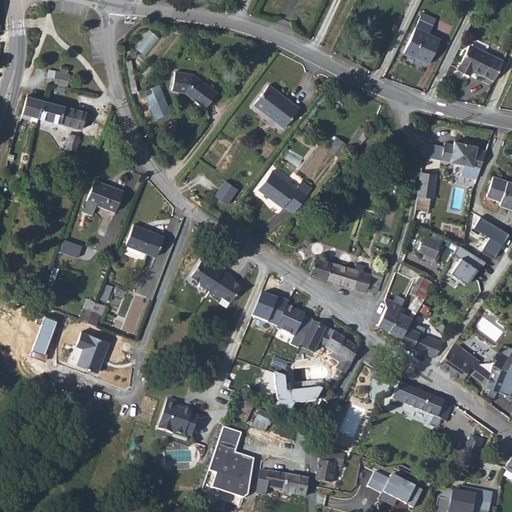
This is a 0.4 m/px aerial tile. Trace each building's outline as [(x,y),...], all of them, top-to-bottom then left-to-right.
[(435,59),(446,34),(434,29),(438,20),(425,14),(410,47),(435,59)] [(478,66),(499,75),(508,54),(474,39),(463,65),(476,71),(478,66)] [(69,73),(51,69),(48,82),(57,84),(66,86),(69,73)] [(176,71),(174,89),(187,92),(207,107),(218,92),(194,75),(176,71)] [(271,87),(257,106),(274,119),(275,118),(288,127),(302,109),(271,87)] [(159,89),(144,95),(155,121),(170,115),(159,89)] [(30,92),(24,114),(32,116),(33,111),(40,113),(45,97),(30,92)] [(45,97),(40,113),(50,116),(55,100),(45,97)] [(55,100),(50,116),(73,123),(78,106),(55,100)] [(78,106),(73,123),(83,126),(86,117),(92,118),(94,111),(78,106)] [(80,133),(70,130),(65,149),(75,152),(80,133)] [(347,145),(335,136),(326,148),(338,157),(347,145)] [(478,178),(487,156),(478,154),(478,152),(458,147),(457,151),(446,148),(443,165),(464,170),(461,181),(476,184),(478,178)] [(309,190),(299,184),(297,187),(272,169),(259,188),(285,206),(286,204),(295,210),(309,190)] [(438,177),(423,174),(418,197),(433,200),(438,177)] [(438,177),(433,200),(437,201),(444,202),(449,179),(438,177)] [(511,183),(492,177),(491,181),(511,186),(511,183)] [(92,179),(85,200),(113,211),(121,190),(92,179)] [(511,186),(491,181),(486,197),(500,201),(498,206),(511,209),(511,186)] [(245,194),(233,185),(223,200),(234,208),(245,194)] [(418,197),(415,214),(434,218),(437,201),(433,200),(418,197)] [(510,234),(481,218),(475,229),(490,238),(482,252),(496,259),(510,234)] [(133,225),(125,245),(154,256),(162,236),(133,225)] [(442,243),(422,236),(417,251),(437,258),(442,243)] [(483,263),(459,247),(454,254),(461,259),(451,274),(468,286),(483,263)] [(318,260),(314,271),(313,276),(368,293),(368,292),(380,295),(385,278),(374,275),(373,276),(364,273),(366,267),(348,262),(346,268),(335,265),(336,262),(326,259),(326,262),(318,260)] [(218,270),(205,264),(196,282),(206,286),(205,288),(217,293),(227,271),(220,268),(218,270)] [(235,275),(227,271),(217,293),(227,298),(229,299),(239,303),(247,284),(234,278),(235,275)] [(415,317),(432,280),(424,277),(407,313),(415,317)] [(289,300),(261,290),(252,314),(277,326),(287,304),(289,300)] [(389,335),(402,341),(411,323),(412,319),(397,313),(400,307),(388,301),(385,305),(387,310),(378,327),(390,333),(389,335)] [(305,312),(287,304),(277,326),(295,334),(303,317),(305,312)] [(86,307),(81,319),(88,322),(90,323),(95,310),(86,307)] [(103,313),(95,310),(90,323),(98,326),(103,313)] [(295,334),(290,345),(312,355),(316,346),(321,348),(329,329),(303,317),(295,334)] [(402,341),(401,345),(434,360),(442,344),(419,333),(421,328),(411,323),(402,341)] [(335,373),(344,378),(353,362),(358,350),(329,329),(321,348),(333,354),(330,359),(339,366),(335,373)] [(108,342),(82,332),(76,346),(84,349),(78,366),(96,373),(108,342)] [(480,364),(453,345),(438,365),(463,383),(468,375),(470,377),(469,379),(480,387),(481,385),(484,386),(482,390),(487,392),(484,398),(491,402),(495,395),(505,400),(511,384),(511,367),(510,367),(511,362),(511,357),(503,353),(489,378),(476,368),(480,364)] [(372,370),(375,364),(381,354),(370,348),(362,364),(372,370)] [(429,425),(435,427),(439,420),(445,423),(452,407),(398,383),(400,377),(377,367),(371,379),(395,390),(391,400),(394,402),(391,408),(397,410),(400,404),(432,418),(429,425)] [(274,373),(278,401),(280,401),(277,409),(290,415),(295,404),(317,402),(322,390),(319,388),(286,392),(284,377),(274,373)] [(179,404),(168,400),(158,430),(172,435),(178,433),(191,438),(198,418),(191,416),(192,412),(178,407),(179,404)] [(239,431),(221,427),(208,469),(215,473),(209,490),(244,500),(247,498),(252,460),(232,452),(239,431)] [(474,458),(485,440),(473,433),(462,451),(474,458)] [(511,457),(503,470),(511,476),(511,457)] [(319,462),(315,482),(326,484),(330,465),(319,462)] [(386,479),(373,472),(366,486),(406,506),(415,488),(388,474),(386,479)] [(282,491),(285,476),(266,473),(264,488),(282,491)] [(282,494),(304,497),(307,480),(285,476),(282,491),(282,494)] [(446,489),(433,511),(486,511),(491,493),(474,490),(473,492),(460,488),(459,492),(446,489)]
